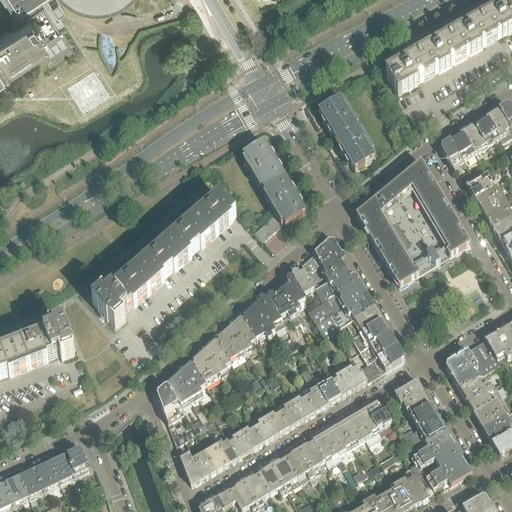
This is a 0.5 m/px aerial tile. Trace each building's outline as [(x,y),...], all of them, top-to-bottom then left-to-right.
[(46,38),(41,31),(42,28),(33,15),(24,21),(18,12),(18,11),(35,0),(61,0),(65,3),(70,7),(76,9),(81,11),(87,12),(93,13),(100,13),(106,12),(110,10),(116,8),(122,5),(125,2),(127,0),(0,0),(0,73),(6,70),(11,66),(14,64),(19,61),(27,55),(37,49),(41,56),(45,62),(50,70),(75,54),(71,47),(62,33),(60,35),(49,42),(50,42),(46,45),(45,44),(50,40),(48,37),(46,38)] [(511,34),(511,7),(498,14),(496,10),(491,13),(494,18),(490,20),(490,19),(480,24),(487,37),(490,42),(496,39),(497,41),(496,42),(501,40),(502,41),(511,34)] [(490,42),(487,37),(480,24),(470,30),(471,31),(467,33),(464,28),(459,31),(462,35),(449,42),(461,64),(467,60),(466,59),(469,57),(470,59),(483,52),(482,50),(486,48),(486,47),(485,48),(484,46),(490,42)] [(461,64),(449,42),(435,50),(433,46),(428,49),(431,54),(428,56),(427,54),(417,60),(428,78),(434,74),(435,76),(433,77),(434,78),(438,75),(439,76),(451,69),(451,68),(454,66),(455,67),(461,64)] [(421,81),(428,78),(417,60),(407,66),(408,67),(405,69),(402,64),(397,66),(399,70),(386,78),(398,100),(420,87),(419,86),(424,83),(422,83),(421,81)] [(358,133),(356,131),(340,104),(319,116),(337,146),(358,133)] [(511,115),(510,111),(507,111),(487,123),(499,143),(510,136),(511,139),(511,138),(511,115)] [(487,150),(499,143),(487,123),(462,139),(474,159),(487,151),(487,150)] [(409,138),(400,128),(394,134),(402,143),(403,142),(409,138)] [(375,163),(365,146),(358,133),(337,146),(355,175),(375,163)] [(464,165),(474,159),(462,139),(443,152),(442,155),(455,176),(467,169),(464,165)] [(285,182),(274,163),(264,147),(244,160),(246,163),(243,164),(244,165),(246,164),(251,173),(249,174),(255,184),(257,182),(262,191),(260,192),(261,193),(263,192),(264,194),(285,182)] [(416,283),(471,250),(437,193),(430,182),(421,167),(367,212),(357,221),(374,250),(379,259),(380,258),(386,266),(385,267),(385,268),(399,292),(416,282),(416,283)] [(486,180),(487,179),(492,176),(489,171),(483,175),(486,180)] [(478,178),(475,173),(469,177),(472,182),(478,178)] [(495,192),(487,179),(486,180),(483,175),(478,178),(472,182),(465,186),(475,204),(495,192)] [(472,182),(469,177),(459,183),(461,186),(462,187),(463,187),(464,187),(465,186),(472,182)] [(306,218),(294,198),(285,182),(264,194),(266,198),(264,199),(265,200),(267,199),(272,207),(270,209),(275,218),(281,228),(282,228),(283,227),(285,230),(306,218)] [(511,221),(511,216),(497,191),(495,192),(475,204),(493,234),(511,221)] [(236,219),(220,201),(208,212),(207,211),(205,212),(204,213),(205,214),(193,225),(209,243),(236,219)] [(281,228),(275,218),(269,224),(277,233),(282,228),(281,228)] [(511,261),(511,221),(493,234),(510,262),(511,261)] [(277,233),(269,224),(264,228),(272,237),(277,233)] [(209,243),(193,225),(181,236),(180,235),(179,236),(178,236),(177,237),(178,238),(166,249),(182,267),(209,243)] [(272,237),(264,228),(259,233),(267,242),(272,237)] [(267,242),(259,233),(255,237),(263,245),(267,242)] [(322,270),(341,258),(334,246),(333,246),(330,246),(330,245),(329,245),(301,270),(306,278),(311,275),(311,276),(322,269),(322,270)] [(182,267),(166,249),(154,259),(153,258),(151,260),(150,261),(151,262),(139,272),(155,291),(182,267)] [(319,290),(315,294),(322,308),(328,305),(338,298),(339,299),(359,287),(354,280),(353,281),(350,275),(348,273),(347,270),(345,266),(345,265),(345,264),(341,258),(322,270),(327,279),(325,281),(328,285),(319,290)] [(313,291),(312,288),(317,285),(311,276),(311,275),(306,278),(301,270),(292,279),(304,300),(315,294),(319,290),(317,288),(313,291)] [(155,291),(139,272),(127,283),(126,282),(124,283),(123,285),(124,286),(112,296),(128,314),(155,291)] [(306,304),(304,300),(292,279),(287,283),(287,286),(282,290),(284,293),(279,297),(278,295),(274,298),(273,298),(270,298),(268,300),(268,303),(282,326),(283,329),(301,318),(299,315),(308,309),(306,304)] [(312,314),(308,316),(316,329),(324,343),(327,341),(336,336),(337,335),(339,334),(346,330),(354,325),(374,313),(366,299),(359,287),(339,299),(338,298),(328,305),(322,308),(312,314)] [(123,319),(128,314),(112,296),(107,301),(103,297),(92,306),(103,318),(101,320),(103,323),(105,321),(115,333),(126,323),(123,319)] [(282,326),(268,303),(266,303),(265,302),(244,322),(243,324),(256,346),(257,346),(256,345),(265,340),(268,345),(273,342),(272,339),(276,336),(273,331),(282,326)] [(354,325),(346,330),(352,339),(354,343),(352,344),(353,345),(359,356),(360,358),(390,340),(382,326),(374,313),(354,325)] [(256,346),(243,324),(241,325),(241,324),(219,344),(219,345),(218,347),(231,369),(254,355),(251,349),(256,346)] [(75,359),(70,344),(72,344),(70,340),(68,341),(63,326),(49,332),(51,336),(45,339),(54,362),(60,359),(62,364),(75,359)] [(498,337),(485,345),(493,358),(496,363),(504,358),(507,364),(511,361),(511,333),(510,330),(498,337)] [(54,362),(45,339),(30,345),(29,343),(27,344),(26,345),(26,346),(11,352),(20,375),(54,362)] [(404,363),(397,351),(390,340),(360,358),(367,370),(378,363),(382,370),(378,373),(382,379),(403,366),(404,363)] [(333,351),(327,341),(324,343),(329,353),(333,351)] [(447,368),(446,371),(452,382),(460,394),(482,381),(500,370),(496,363),(493,358),(485,345),(447,368)] [(231,369),(218,347),(216,347),(194,367),(193,369),(206,390),(228,377),(226,372),(231,369)] [(0,382),(20,375),(11,352),(0,356),(0,382)] [(382,379),(378,373),(382,370),(378,363),(367,370),(360,374),(368,387),(382,379)] [(207,391),(206,390),(193,369),(191,370),(191,369),(169,389),(169,390),(168,391),(168,392),(183,417),(193,411),(191,407),(203,399),(200,394),(207,391)] [(342,402),(368,387),(360,374),(358,371),(353,375),(351,372),(336,381),(337,384),(333,386),(342,402)] [(342,402),(333,386),(327,390),(325,388),(317,392),(314,387),(311,382),(306,374),(301,377),(309,390),(306,391),(309,394),(303,397),(316,418),(342,402)] [(482,381),(460,394),(467,407),(474,419),(502,402),(495,390),(492,386),(487,389),(482,381)] [(261,390),(257,383),(246,389),(251,396),(261,390)] [(431,409),(423,396),(419,387),(415,387),(382,407),(388,417),(391,415),(392,415),(397,412),(403,408),(411,421),(413,420),(431,409)] [(184,418),(183,417),(168,392),(165,392),(159,398),(158,401),(168,429),(170,433),(175,430),(173,426),(181,421),(180,420),(184,418)] [(254,402),(261,397),(259,393),(252,398),(254,402)] [(316,418),(303,397),(301,394),(288,401),(292,407),(284,412),(286,415),(280,418),(290,434),(316,418)] [(502,402),(474,419),(484,434),(487,440),(492,449),(511,437),(511,416),(511,417),(502,402)] [(392,429),(386,418),(388,417),(382,407),(366,416),(378,437),(392,429)] [(446,435),(439,422),(431,409),(413,420),(416,427),(415,428),(422,441),(424,440),(427,446),(446,435)] [(209,424),(202,414),(200,415),(197,410),(193,412),(203,428),(205,427),(209,424)] [(264,449),(290,434),(280,418),(277,412),(272,416),(273,419),(258,427),(260,430),(255,433),(264,449)] [(353,452),(378,437),(366,416),(340,431),(353,452)] [(177,451),(208,432),(205,427),(203,428),(179,442),(174,445),(177,451)] [(344,468),(341,463),(340,460),(353,452),(340,431),(314,447),(325,467),(329,472),(337,466),(343,475),(346,473),(343,475),(349,486),(348,486),(351,492),(356,489),(354,485),(353,484),(354,483),(347,472),(346,472),(344,468)] [(402,444),(414,436),(411,432),(399,439),(402,444)] [(238,464),(264,449),(255,433),(249,436),(248,434),(232,443),(234,445),(229,448),(238,464)] [(396,440),(397,437),(395,434),(392,433),(389,436),(388,439),(390,441),(393,442),(396,440)] [(460,457),(457,452),(454,451),(449,443),(450,440),(446,435),(427,446),(425,448),(427,452),(412,461),(415,466),(409,470),(411,474),(417,470),(419,473),(435,464),(438,470),(460,457)] [(511,437),(492,449),(499,460),(502,461),(511,454),(511,437)] [(238,464),(229,448),(227,445),(222,447),(217,438),(213,440),(212,439),(208,441),(215,452),(205,457),(217,477),(238,464)] [(320,477),(317,471),(325,467),(314,447),(286,464),(297,483),(298,483),(301,489),(320,477)] [(89,472),(81,454),(50,468),(60,489),(69,485),(71,489),(76,487),(75,485),(77,484),(78,484),(76,481),(90,475),(89,472)] [(217,477),(205,457),(196,462),(193,457),(186,461),(181,463),(191,490),(194,490),(217,477)] [(469,473),(467,473),(462,464),(463,462),(460,457),(438,470),(440,474),(425,483),(428,489),(425,491),(423,493),(426,499),(443,489),(446,494),(451,491),(471,479),(471,476),(469,473)] [(289,488),(297,483),(286,464),(258,480),(270,500),(278,495),(282,501),(293,494),(289,488)] [(60,489),(50,468),(20,482),(29,503),(40,498),(43,497),(44,500),(47,498),(46,495),(60,489)] [(381,475),(378,469),(368,474),(372,480),(381,475)] [(262,504),(270,500),(258,480),(231,497),(239,511),(249,511),(250,511),(262,511),(263,511),(265,510),(262,504)] [(415,511),(429,504),(426,499),(423,493),(419,487),(419,486),(416,481),(407,487),(405,484),(395,490),(397,493),(386,499),(393,511),(415,511)] [(29,503),(20,482),(0,491),(0,511),(9,511),(11,511),(15,511),(15,510),(29,503)] [(105,497),(102,489),(92,492),(95,501),(105,497)] [(369,496),(365,489),(361,491),(365,498),(369,496)] [(239,511),(231,497),(218,504),(222,511),(229,511),(237,508),(239,511)] [(393,511),(386,499),(376,505),(374,502),(365,508),(366,511),(364,511),(393,511)] [(492,511),(486,501),(482,501),(482,500),(481,501),(463,511),(462,511),(492,511)]
